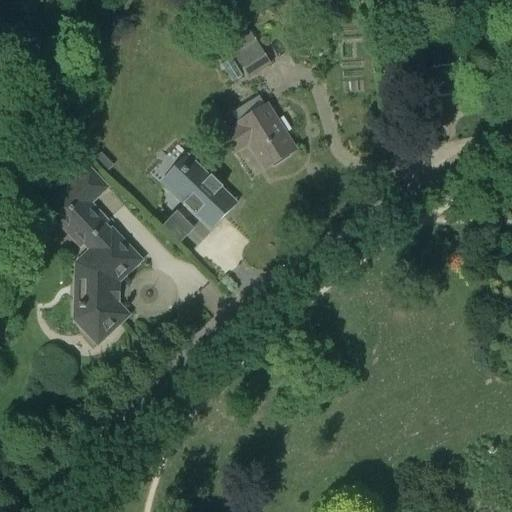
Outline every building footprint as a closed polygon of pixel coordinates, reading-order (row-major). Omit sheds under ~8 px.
[(249,30),(226,45),(233,55),(255,40),(249,30)] [(436,98),(436,99),(436,100),(437,100),(438,99),(437,99),(454,97),(455,97),(455,96),(455,95),(454,96),(451,67),(452,67),(452,66),(451,66),(450,66),(450,67),(434,69),(434,68),(433,68),(432,68),(432,69),(433,70),(436,98)] [(237,128),(226,135),(237,152),(248,145),(263,169),(293,150),(267,107),(265,108),(259,98),(232,115),(238,125),(236,126),(237,128)] [(101,156),(95,162),(107,175),(114,168),(101,156)] [(182,175),(170,187),(186,203),(182,206),(194,218),(196,216),(208,227),(232,202),(220,191),(222,188),(210,177),(208,179),(192,164),(185,171),(183,169),(180,173),(182,175)] [(72,187),(47,210),(58,222),(62,219),(91,251),(76,265),(76,277),(81,282),(80,304),(75,308),(75,320),(87,333),(97,344),(127,316),(116,305),(117,283),(139,262),(104,224),(105,223),(72,187)]
